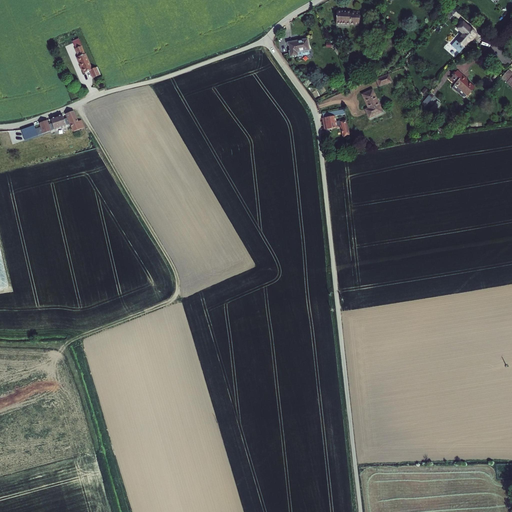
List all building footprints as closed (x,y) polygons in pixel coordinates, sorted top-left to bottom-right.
[(361,33),(362,20),(339,19),(338,31),(353,31),(353,33),(361,33)] [(468,38),(465,36),(457,45),(457,46),(455,48),(454,49),(454,51),(455,52),(457,55),(459,55),(460,55),(462,54),(464,52),(471,45),(476,41),(470,36),(468,38)] [(75,53),(80,50),(81,49),(78,43),(71,46),(75,53)] [(306,46),(289,47),(289,60),(295,59),(295,60),(307,60),(306,46)] [(83,58),(80,50),(75,53),(78,60),(76,61),(84,76),(90,74),(93,81),(100,77),(97,70),(91,73),(84,57),(83,58)] [(507,88),(511,92),(511,79),(509,76),(503,83),(508,87),(507,88)] [(457,89),(456,91),(466,100),(467,99),(469,102),(476,95),(466,87),(467,86),(458,78),(452,85),(457,89)] [(390,87),(387,79),(374,84),(377,92),(390,87)] [(430,104),(435,99),(429,94),(425,100),(430,104)] [(370,95),(359,99),(366,114),(367,117),(363,119),(366,124),(380,118),(370,95)] [(423,111),(426,114),(434,105),(431,103),(423,111)] [(341,130),(345,141),(352,137),(346,123),(334,126),(333,121),(344,119),(342,113),(322,117),(325,134),(336,132),(335,131),(341,130)] [(78,125),(74,114),(58,119),(38,126),(41,137),(44,136),(45,141),(53,139),(51,133),(72,126),(75,135),(84,132),(81,124),(78,125)] [(38,126),(20,131),(24,143),(41,137),(38,126)]
